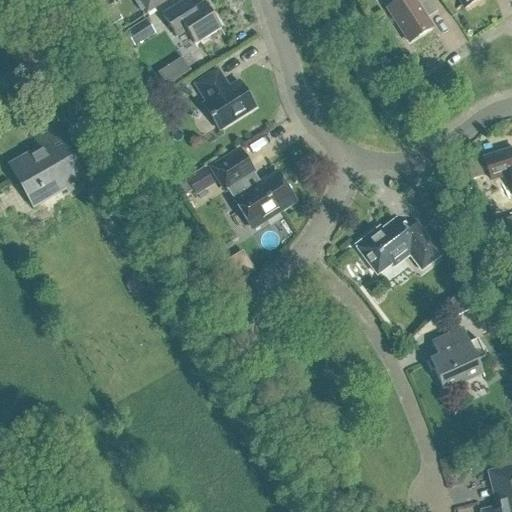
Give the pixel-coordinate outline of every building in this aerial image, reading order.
[(132,0),(140,13),(143,11),(146,15),(167,1),(166,0),(132,0)] [(185,32),(194,46),(220,30),(204,4),(194,11),(187,0),(162,17),(175,39),(185,32)] [(427,0),(401,0),(387,10),(409,44),(431,30),(425,20),(436,13),(427,0)] [(458,0),(464,9),(478,0),(458,0)] [(145,21),(124,34),(133,49),(154,35),(145,21)] [(216,71),(194,86),(205,104),(202,106),(218,132),(254,109),(238,83),(228,90),(216,71)] [(58,104),(51,108),(56,117),(63,113),(58,104)] [(34,208),(68,187),(72,193),(88,183),(54,127),(34,139),(42,154),(33,159),(30,154),(9,167),(34,208)] [(511,150),(483,160),(490,182),(508,176),(511,186),(511,150)] [(250,230),(293,202),(276,175),(256,188),(249,177),(253,174),(238,152),(210,170),(224,192),(226,191),(233,202),(250,230)] [(477,163),(465,167),(470,180),(482,177),(477,163)] [(194,198),(213,185),(202,169),(183,182),(194,198)] [(373,238),(371,235),(354,248),(376,277),(406,253),(420,272),(439,257),(415,225),(414,226),(415,227),(405,235),(395,222),(373,238)] [(468,311),(475,326),(488,320),(471,282),(450,303),(456,316),(468,311)] [(462,330),(431,344),(437,358),(425,363),(430,373),(433,371),(446,399),(443,392),(481,375),(484,381),(485,381),(476,362),(484,358),(476,340),(468,344),(462,330)] [(492,511),(511,511),(511,469),(490,475),(499,510),(492,511)]
